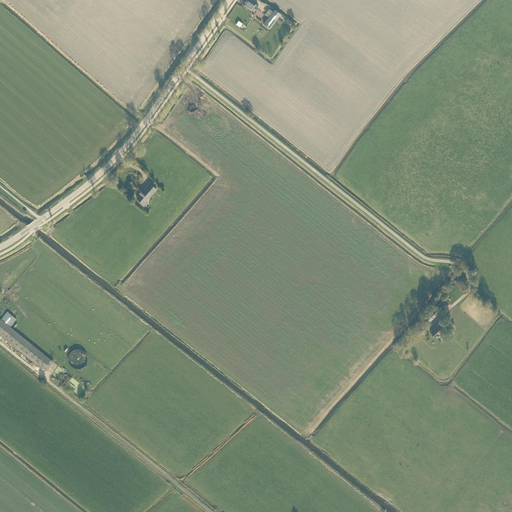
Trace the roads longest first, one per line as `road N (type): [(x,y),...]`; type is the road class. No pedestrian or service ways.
road 1 (tertiary): [(0,247),(108,166),(230,0)]
road 2 (unclassified): [(209,511),(0,344)]
